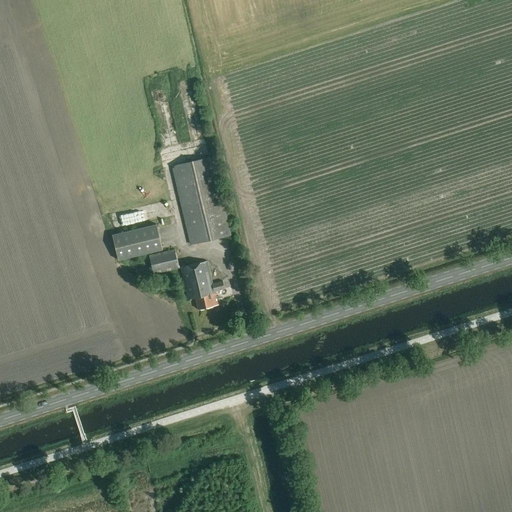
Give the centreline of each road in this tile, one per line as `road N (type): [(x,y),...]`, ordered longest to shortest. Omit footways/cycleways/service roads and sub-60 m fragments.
road 1 (primary): [(0,420),(511,258)]
road 2 (unclassified): [(511,312),(0,474)]
road 3 (track): [(264,391),(292,511)]
